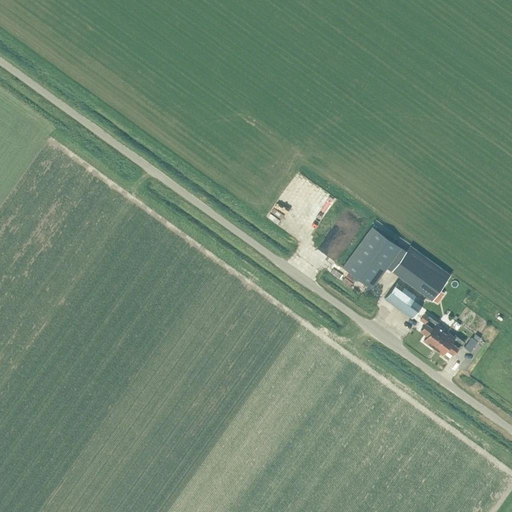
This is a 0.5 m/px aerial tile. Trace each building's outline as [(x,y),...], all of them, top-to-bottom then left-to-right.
[(350,206),(355,213),(362,207),(357,201),(350,206)] [(371,288),(377,280),(401,247),(372,226),(342,266),(371,288)] [(423,262),(408,281),(433,299),(447,279),(423,262)] [(420,320),(425,314),(428,308),(422,304),(424,301),(396,281),(384,297),(412,317),(414,315),(420,320)] [(463,321),(469,316),(465,312),(459,317),(463,321)] [(425,314),(420,320),(425,323),(420,330),(427,335),(423,340),(425,341),(426,344),(428,345),(430,345),(435,348),(445,333),(442,331),(444,330),(436,324),(438,322),(428,315),(428,316),(425,314)] [(473,337),(479,341),(488,330),(481,325),(473,337)] [(445,333),(435,348),(443,354),(447,349),(453,354),(461,344),(462,345),(465,342),(456,335),(454,337),(447,332),(445,333)] [(470,351),(476,343),(477,342),(471,337),(464,347),(470,351)]
